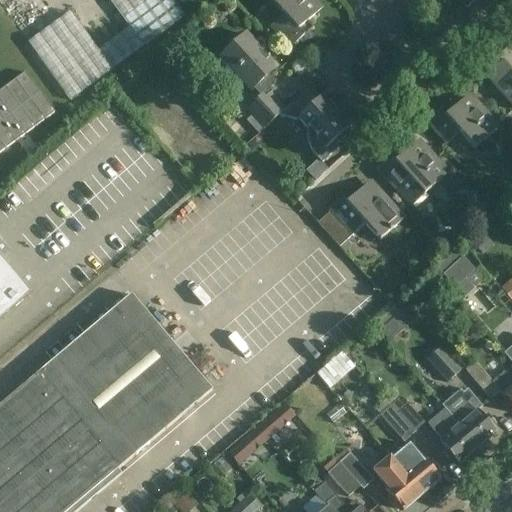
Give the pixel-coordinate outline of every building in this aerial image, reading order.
[(29,44),(72,101),(186,17),(172,0),(108,0),(130,29),(99,52),(70,13),(29,44)] [(310,0),(269,0),(283,16),(270,27),(271,28),(273,27),(291,47),(289,49),(290,50),(304,37),(303,36),(312,27),(308,23),(317,14),(309,5),(312,1),(310,0)] [(235,45),(217,62),(231,78),(235,74),(251,92),(254,90),(261,97),(247,110),(265,129),(285,112),(270,96),(272,94),(275,68),(268,61),(269,54),(262,53),(247,37),(237,46),(235,45)] [(496,70),(487,79),(511,106),(511,46),(497,60),(499,62),(493,67),(496,70)] [(0,154),(52,116),(24,77),(0,94),(0,154)] [(306,92),(279,117),(280,118),(296,122),(299,121),(307,130),(307,138),(308,145),(311,152),(316,158),(322,164),(339,149),(336,146),(347,136),(344,133),(354,125),(339,109),(335,113),(322,98),(316,103),(306,92)] [(440,111),(427,123),(427,124),(429,123),(448,143),(446,145),(447,146),(460,134),(475,151),(498,130),(477,107),(474,110),(465,100),(455,109),(451,104),(442,113),(440,111)] [(262,151),(254,142),(248,147),(256,156),(262,151)] [(390,157),(376,169),(377,170),(378,169),(412,206),(410,207),(411,208),(447,176),(426,153),(423,156),(414,146),(404,155),(400,150),(391,158),(390,157)] [(331,214),(318,225),(339,249),(365,226),(380,242),(403,221),(375,190),(371,193),(366,187),(347,204),(343,199),(329,212),(331,214)] [(478,232),(466,242),(481,259),(493,248),(478,232)] [(0,321),(31,294),(0,258),(0,321)] [(443,276),(455,290),(475,272),(463,258),(443,276)] [(511,279),(501,290),(511,302),(511,279)] [(434,282),(414,297),(420,305),(440,289),(434,282)] [(0,511),(69,511),(212,392),(131,296),(0,406),(0,511)] [(410,326),(401,315),(390,324),(400,335),(410,326)] [(343,351),(318,374),(331,389),(357,366),(343,351)] [(439,352),(427,364),(446,383),(458,372),(439,352)] [(511,382),(505,374),(493,384),(476,364),(466,372),(491,402),(501,394),(506,401),(501,405),(508,413),(511,409),(511,382)] [(450,417),(450,418),(479,451),(497,435),(493,430),(496,426),(488,417),(484,420),(478,412),(482,408),(468,391),(463,394),(461,391),(442,407),(450,417)] [(401,401),(391,409),(415,435),(423,428),(401,401)] [(267,443),(295,418),(284,405),(256,430),(267,443)] [(340,407),(329,416),(336,424),(347,415),(340,407)] [(415,435),(391,409),(381,418),(404,445),(415,435)] [(479,451),(450,418),(433,432),(442,443),(440,444),(447,452),(443,455),(451,464),(455,461),(460,466),(479,451)] [(256,430),(239,445),(250,458),(267,443),(256,430)] [(392,462),(394,464),(404,475),(423,497),(441,481),(437,476),(441,473),(432,463),(428,466),(422,459),(421,460),(410,447),(404,452),(392,462)] [(404,511),(423,497),(404,475),(394,464),(392,462),(389,458),(373,472),(387,489),(385,491),(391,498),(388,501),(396,511),(400,508),(403,511),(404,511)] [(341,467),(361,489),(364,492),(374,483),(351,459),(341,467)] [(361,489),(341,467),(340,466),(328,477),(349,500),(361,489)] [(190,511),(198,506),(188,495),(174,507),(178,511),(190,511)] [(326,505),(329,508),(333,511),(363,511),(355,502),(346,510),(335,497),(326,505)] [(242,506),(247,511),(261,511),(262,511),(250,499),(242,506)]
